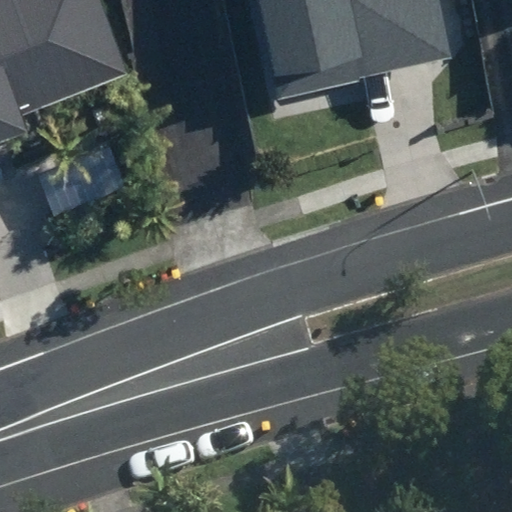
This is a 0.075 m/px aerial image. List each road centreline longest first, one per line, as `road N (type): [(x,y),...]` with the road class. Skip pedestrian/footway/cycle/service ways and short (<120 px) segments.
road 1 (unclassified): [(0,390),(291,279),(511,216)]
road 2 (unclassified): [(511,332),(0,472)]
